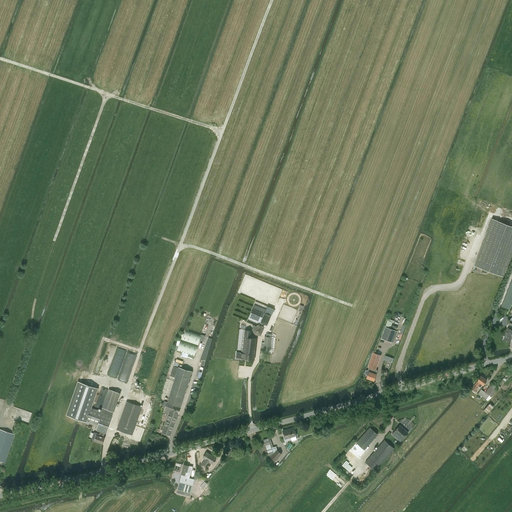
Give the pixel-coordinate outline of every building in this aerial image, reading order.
[(511,225),(492,218),(474,265),(503,276),(511,252),(511,225)] [(267,306),(264,312),(271,315),(273,309),(267,306)] [(253,308),(249,317),(260,322),(267,325),(271,315),(264,312),(253,308)] [(258,325),(253,328),(254,334),(260,335),(262,329),(258,325)] [(391,342),(396,330),(390,328),(387,327),(382,339),(391,342)] [(511,329),(507,328),(503,340),(510,342),(511,336),(511,329)] [(185,329),(182,340),(198,345),(201,334),(185,329)] [(237,352),(236,358),(254,360),(256,338),(250,337),(251,330),(245,330),(242,354),(240,353),(241,352),(237,352)] [(266,336),(265,336),(264,343),(262,342),(261,348),(268,349),(270,349),(271,337),(271,334),(267,333),(266,336)] [(202,358),(206,359),(212,338),(208,337),(202,358)] [(198,345),(180,340),(177,351),(194,356),(198,345)] [(366,370),(365,372),(365,373),(367,374),(366,378),(374,380),(376,374),(377,370),(375,369),(377,362),(380,355),(377,354),(374,353),(372,360),(369,367),(368,370),(367,370),(366,370)] [(181,407),(183,398),(192,371),(179,367),(167,402),(181,407)] [(475,384),(471,389),(475,391),(478,386),(480,388),(482,384),(483,385),(487,380),(480,375),(477,380),(477,381),(475,384)] [(90,408),(97,388),(79,382),(67,415),(86,421),(89,422),(90,422),(98,425),(96,430),(100,431),(104,433),(106,433),(113,415),(90,408)] [(481,389),(478,394),(486,399),(489,395),(492,397),(496,391),(490,386),(485,393),(481,389)] [(108,392),(103,408),(114,412),(119,396),(120,393),(109,389),(108,392)] [(132,435),(142,406),(127,401),(117,430),(132,435)] [(178,413),(180,407),(167,402),(165,408),(168,409),(166,412),(168,413),(177,416),(178,413)] [(489,403),(483,409),(487,413),(493,406),(489,403)] [(177,416),(168,413),(168,414),(169,415),(163,429),(162,432),(170,435),(177,416)] [(480,427),(488,435),(498,425),(490,417),(480,427)] [(394,431),(392,434),(397,439),(399,436),(403,439),(408,433),(400,425),(394,431)] [(285,438),(296,435),(294,427),(282,430),(285,438)] [(374,438),(378,434),(370,427),(366,431),(374,438)] [(0,461),(5,463),(14,434),(0,429),(0,461)] [(94,432),(92,438),(95,439),(94,440),(103,443),(105,438),(103,437),(104,434),(104,433),(100,431),(100,433),(99,434),(94,432)] [(375,470),(394,449),(384,440),(365,462),(375,470)] [(364,449),(357,442),(351,449),(359,456),(364,449)] [(234,446),(225,449),(227,455),(236,452),(234,446)] [(275,461),(281,454),(277,450),(271,457),(275,461)] [(202,458),(199,463),(201,465),(206,468),(207,466),(210,468),(212,464),(216,458),(207,452),(203,458),(205,459),(204,460),(202,458)] [(178,485),(177,489),(190,493),(194,479),(189,478),(190,473),(191,473),(192,466),(189,466),(189,465),(184,464),(178,485)]
